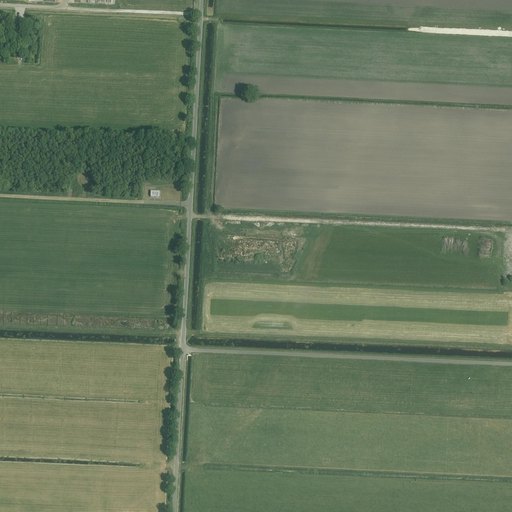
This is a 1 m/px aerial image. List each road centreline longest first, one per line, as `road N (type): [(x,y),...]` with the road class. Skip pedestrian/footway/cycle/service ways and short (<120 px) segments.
road 1 (unclassified): [(174,511),(201,0)]
road 2 (track): [(189,216),(507,230)]
